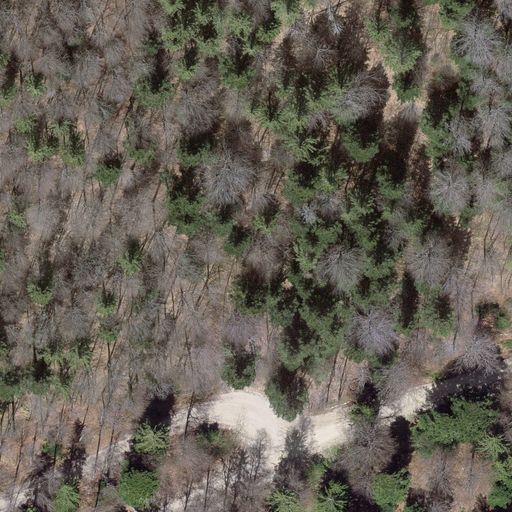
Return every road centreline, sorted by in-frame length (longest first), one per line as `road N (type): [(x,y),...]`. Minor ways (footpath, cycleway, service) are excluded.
road 1 (track): [(0,501),(226,402),(275,422),(278,448),(252,474),(183,511)]
road 2 (track): [(511,371),(307,445),(278,448)]
